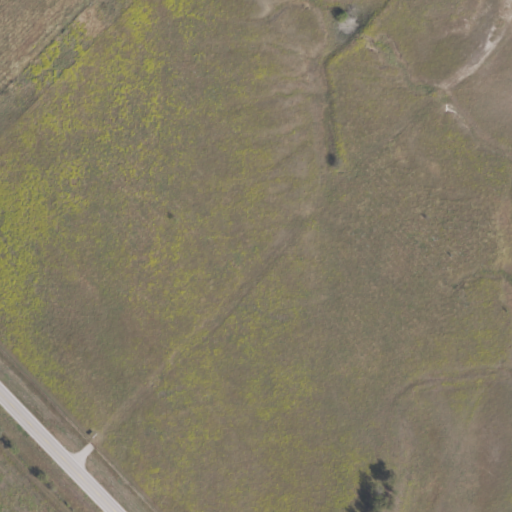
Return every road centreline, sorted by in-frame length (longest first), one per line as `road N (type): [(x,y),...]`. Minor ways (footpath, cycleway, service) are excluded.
road 1 (track): [(72,466),(218,318),(284,236),(481,134),(511,75)]
road 2 (secondary): [(0,391),(115,511)]
